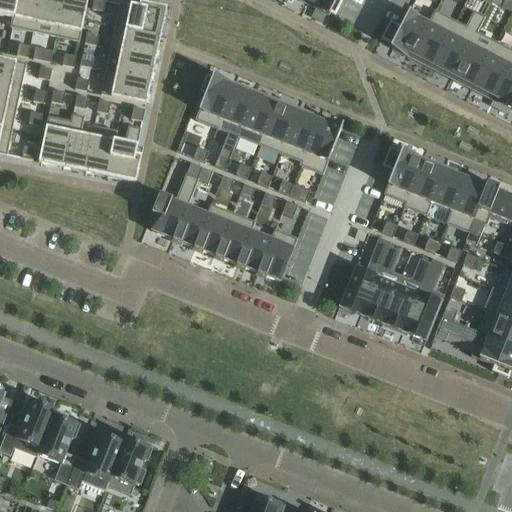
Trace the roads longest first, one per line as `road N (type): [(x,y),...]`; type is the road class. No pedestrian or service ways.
road 1 (residential): [(511,417),(142,276),(113,292),(0,245)]
road 2 (residential): [(511,181),(169,45)]
road 3 (residential): [(189,428),(0,351)]
road 4 (residential): [(406,511),(249,451)]
